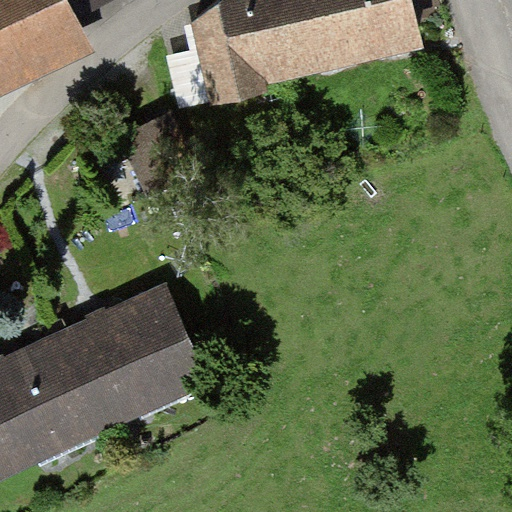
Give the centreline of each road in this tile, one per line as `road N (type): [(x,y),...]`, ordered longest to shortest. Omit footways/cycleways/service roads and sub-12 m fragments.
road 1 (residential): [(0,161),(44,114),(184,0)]
road 2 (residential): [(511,115),(477,0)]
